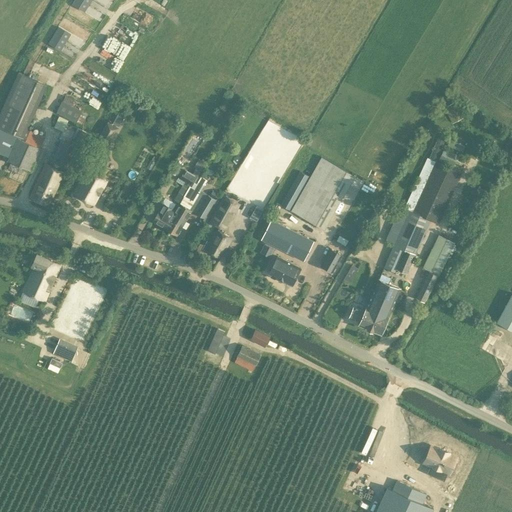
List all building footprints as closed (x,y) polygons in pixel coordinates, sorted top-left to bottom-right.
[(91,0),(75,0),(73,4),(85,12),(91,0)] [(141,17),(150,23),(154,17),(144,11),(141,17)] [(109,33),(131,46),(138,33),(116,21),(109,33)] [(59,26),(49,43),(61,50),(71,34),(59,26)] [(113,73),(120,62),(110,55),(103,66),(113,73)] [(18,72),(0,113),(0,152),(9,157),(7,161),(11,162),(8,169),(20,174),(22,168),(30,171),(40,148),(45,137),(28,129),(47,85),(18,72)] [(56,112),(77,122),(81,112),(85,105),(65,96),(62,101),(56,112)] [(112,122),(119,126),(124,115),(118,111),(112,122)] [(81,112),(77,122),(82,124),(87,114),(81,112)] [(55,127),(62,131),(67,122),(59,118),(55,127)] [(279,143),(286,128),(268,120),(262,136),(279,143)] [(119,128),(107,121),(96,142),(108,148),(119,128)] [(89,135),(80,131),(75,143),(84,147),(89,135)] [(195,133),(193,138),(202,142),(204,137),(195,133)] [(433,150),(430,158),(431,159),(435,160),(436,160),(445,139),(444,138),(440,136),(439,137),(439,136),(434,147),(433,150)] [(50,161),(62,165),(71,144),(58,139),(50,161)] [(427,158),(405,208),(399,221),(404,223),(384,267),(406,276),(425,233),(431,220),(438,223),(461,173),(427,158)] [(49,206),(64,171),(45,163),(30,198),(49,206)] [(306,216),(326,228),(349,186),(329,175),(332,171),(318,163),(291,211),(304,218),(306,216)] [(227,168),(223,176),(225,177),(230,180),(235,172),(227,168)] [(94,205),(107,181),(87,169),(73,194),(94,205)] [(185,170),(180,179),(192,186),(193,183),(197,177),(185,170)] [(281,205),(290,209),(309,176),(300,171),(281,205)] [(201,176),(196,185),(202,188),(207,180),(201,176)] [(174,200),(180,203),(190,186),(184,182),(174,200)] [(190,186),(180,203),(190,209),(202,188),(196,185),(193,183),(192,186),(191,187),(190,186)] [(218,200),(221,194),(213,190),(210,195),(218,200)] [(216,200),(207,194),(196,213),(205,218),(202,222),(206,224),(218,202),(215,201),(216,200)] [(241,204),(235,201),(222,194),(209,221),(217,225),(215,229),(214,228),(208,241),(207,240),(203,249),(221,258),(232,237),(223,232),(225,229),(226,230),(241,204)] [(175,211),(180,203),(175,211),(163,204),(153,221),(165,228),(170,231),(175,223),(170,220),(176,211),(175,211)] [(192,210),(180,203),(175,211),(176,211),(170,220),(175,223),(170,231),(177,235),(192,210)] [(257,220),(262,209),(254,206),(250,217),(257,220)] [(304,260),(313,238),(268,218),(258,239),(304,260)] [(423,267),(418,278),(424,281),(417,297),(425,301),(432,285),(433,285),(438,275),(439,275),(455,242),(439,234),(423,267)] [(198,256),(203,245),(196,242),(191,253),(198,256)] [(270,258),(274,249),(264,244),(260,253),(270,258)] [(330,249),(321,265),(333,272),(342,255),(330,249)] [(23,291),(19,300),(35,307),(39,298),(45,301),(61,265),(37,254),(32,266),(35,267),(23,291)] [(292,285),(301,268),(278,256),(269,274),(270,274),(271,277),(274,278),(277,278),(292,285)] [(356,273),(359,268),(352,265),(350,269),(356,273)] [(353,307),(349,317),(360,322),(359,324),(367,328),(373,331),(373,330),(381,333),(400,288),(379,279),(365,312),(353,307)] [(511,329),(511,293),(509,292),(494,321),(511,329)] [(500,325),(498,330),(509,335),(511,330),(500,325)] [(215,353),(225,332),(217,328),(208,350),(215,353)] [(266,346),(270,337),(255,330),(251,339),(266,346)] [(56,347),(54,351),(72,359),(74,356),(78,346),(60,338),(56,347)] [(253,371),(261,354),(243,345),(235,362),(253,371)] [(58,373),(63,363),(53,358),(48,368),(58,373)] [(440,448),(439,450),(433,447),(426,463),(448,473),(450,470),(453,471),(457,462),(454,461),(456,457),(449,454),(450,452),(440,448)] [(375,511),(431,511),(433,508),(422,503),(426,494),(397,480),(393,489),(388,487),(375,511)]
